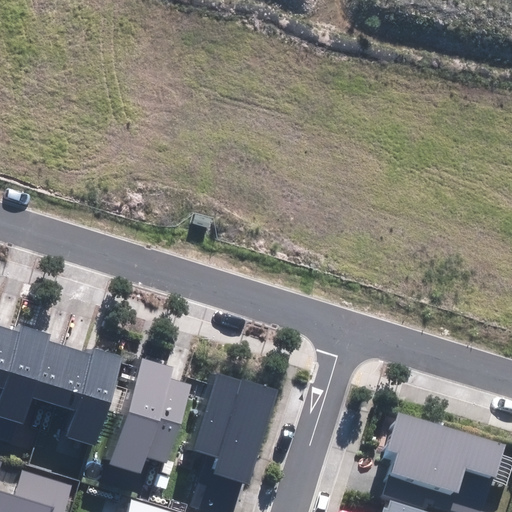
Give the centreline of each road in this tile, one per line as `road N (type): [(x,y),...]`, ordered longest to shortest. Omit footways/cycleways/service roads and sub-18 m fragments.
road 1 (residential): [(345,334),(0,227)]
road 2 (unknown): [(356,0),(265,309)]
road 3 (residential): [(345,334),(289,511)]
road 4 (residential): [(511,382),(345,334)]
